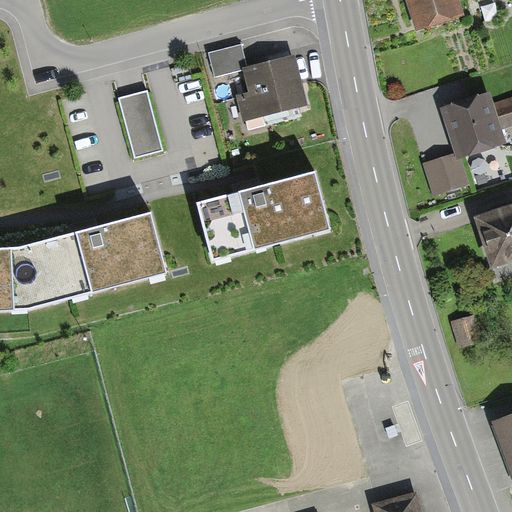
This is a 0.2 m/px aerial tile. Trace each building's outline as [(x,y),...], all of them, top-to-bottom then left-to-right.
[(448,0),(407,0),(418,24),(453,9),(448,0)] [(242,126),(301,111),(287,57),(242,69),(236,46),(205,55),(211,77),(239,69),(246,96),(235,99),(242,126)] [(147,91),(118,98),(135,158),(163,151),(147,91)] [(485,97),(441,110),(455,159),(424,167),(431,191),(462,182),(454,152),(497,141),(494,130),(511,125),(511,99),(488,106),(485,97)] [(331,231),(314,171),(193,204),(210,264),(331,231)] [(511,205),(476,215),(488,263),(511,257),(511,205)] [(168,278),(150,213),(18,247),(0,247),(0,315),(22,314),(168,278)] [(470,318),(451,323),(457,347),(476,342),(470,318)] [(511,473),(511,416),(493,424),(511,473)] [(415,511),(411,496),(371,506),(372,511),(415,511)]
